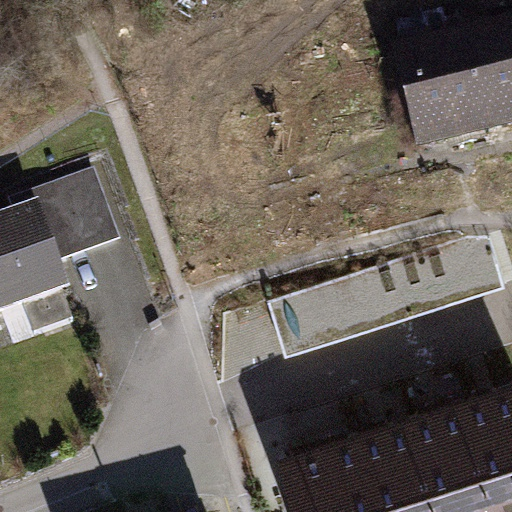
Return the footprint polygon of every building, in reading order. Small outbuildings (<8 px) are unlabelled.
[(511,14),(393,43),(418,148),(511,125),(511,14)] [(0,224),(0,325),(67,302),(56,270),(120,247),(93,173),(8,204),(14,220),(0,224)] [(462,237),(268,297),(285,352),(505,283),(491,237),(462,237)] [(511,511),(511,364),(460,381),(502,511),(511,511)] [(502,511),(460,381),(400,400),(435,511),(502,511)] [(435,511),(400,400),(339,419),(368,511),(435,511)] [(368,511),(339,419),(278,438),(301,511),(368,511)]
